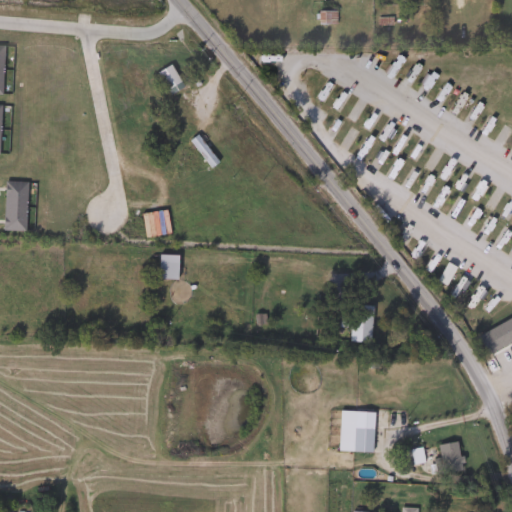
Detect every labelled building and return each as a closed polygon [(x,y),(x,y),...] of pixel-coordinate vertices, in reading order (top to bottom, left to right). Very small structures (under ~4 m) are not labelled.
[(332,24),(315,24),(315,11),(332,11),(332,24)] [(23,231),(1,231),(1,182),(23,182),(23,231)] [(328,304),(328,288),(343,288),(342,304),(328,304)] [(368,453),(334,452),(336,412),(370,413),(368,453)] [(429,460),(435,459),(435,445),(456,444),(457,473),(430,474),(429,460)] [(406,452),(417,451),(419,463),(408,465),(406,452)]
